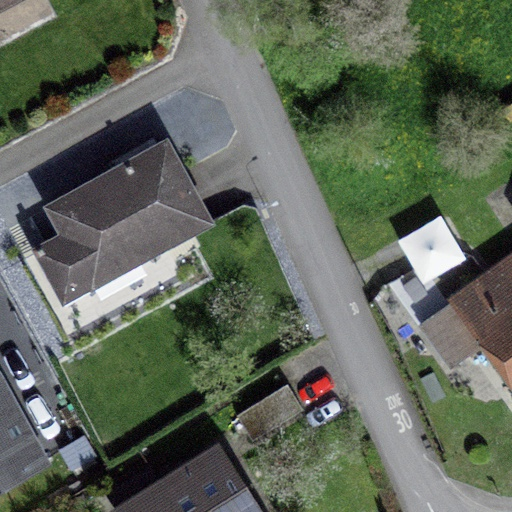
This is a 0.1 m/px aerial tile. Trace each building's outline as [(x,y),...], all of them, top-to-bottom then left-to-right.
[(0,0),(0,13),(22,0),(0,0)] [(56,238),(40,247),(72,306),(211,230),(163,143),(40,210),(56,238)] [(511,250),(446,301),(511,387),(511,250)] [(0,402),(0,488),(37,467),(0,402)] [(253,511),(217,449),(106,511),(105,511),(253,511)]
